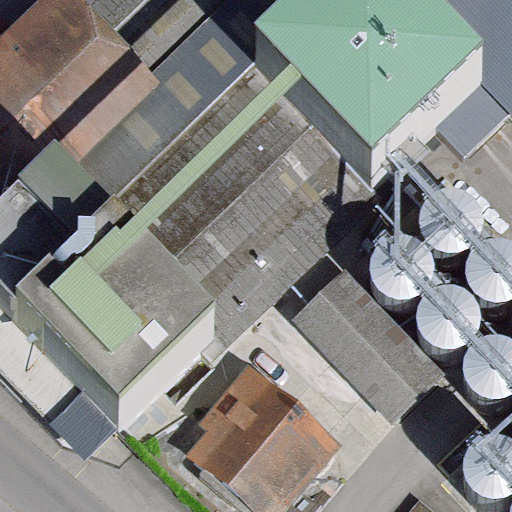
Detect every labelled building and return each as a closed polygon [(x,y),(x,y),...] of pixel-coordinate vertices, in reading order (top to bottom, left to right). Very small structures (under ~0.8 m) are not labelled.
[(65,0),(55,10),(49,4),(0,50),(0,341),(109,453),(430,143),(459,172),(499,132),(506,139),(511,132),(511,0),(322,0),(87,231),(70,215),(52,197),(148,107),(135,93),(168,63),(107,0),(65,0)] [(107,0),(168,63),(231,0),(107,0)] [(426,388),(335,296),(290,339),(382,432),(426,388)] [(291,511),(327,475),(240,391),(161,472),(202,511),(291,511)] [(447,511),(432,498),(419,511),(447,511)]
